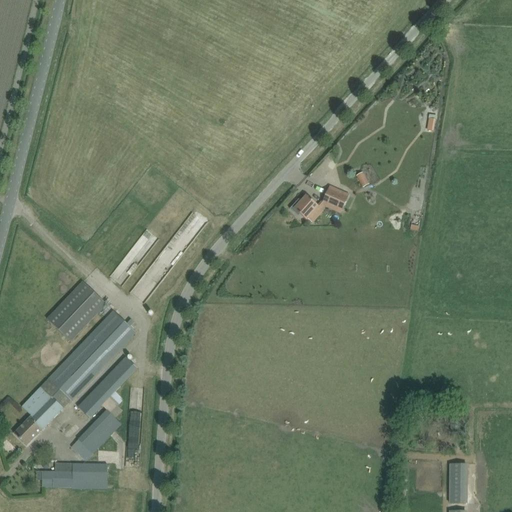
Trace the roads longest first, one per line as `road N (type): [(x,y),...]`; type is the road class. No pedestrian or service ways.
road 1 (unclassified): [(157,511),(168,359),(187,294),(211,255),(448,0)]
road 2 (unclassified): [(0,240),(58,0)]
